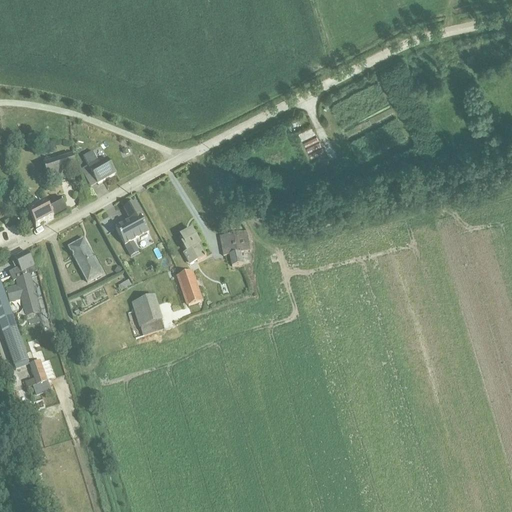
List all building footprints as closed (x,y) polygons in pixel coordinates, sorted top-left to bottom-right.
[(317,136),(304,142),(306,146),(319,140),(317,136)] [(319,142),(307,148),(309,152),(321,146),(319,142)] [(322,148),(310,154),(312,158),(324,152),(322,148)] [(88,169),(98,186),(116,176),(115,175),(116,173),(114,169),(112,169),(107,161),(99,166),(93,154),(83,159),(88,168),(88,169)] [(73,157),(44,166),(48,180),(58,177),(60,183),(69,180),(68,174),(77,171),(73,157)] [(98,186),(88,169),(81,172),(91,190),(98,186)] [(84,193),(77,196),(81,206),(87,204),(84,193)] [(46,206),(53,219),(67,211),(62,201),(59,200),(46,206)] [(131,223),(116,232),(125,249),(149,236),(141,220),(143,219),(136,205),(124,212),(131,223)] [(53,219),(46,206),(28,215),(36,230),(49,223),(54,221),(53,219)] [(116,229),(112,219),(103,223),(107,233),(116,229)] [(192,232),(181,239),(184,245),(182,246),(187,254),(183,256),(190,268),(206,258),(192,232)] [(248,233),(220,239),(223,259),(229,257),(232,269),(244,267),(242,255),(252,253),(248,233)] [(83,242),(69,250),(88,286),(103,278),(83,242)] [(19,270),(9,275),(14,284),(16,283),(26,319),(41,315),(35,294),(37,294),(36,289),(34,289),(31,277),(37,274),(27,254),(15,261),(18,267),(19,270)] [(193,273),(166,282),(176,312),(203,303),(193,273)] [(129,282),(118,288),(121,294),(132,287),(129,282)] [(4,293),(0,294),(0,327),(14,369),(15,368),(16,372),(29,367),(28,364),(29,363),(4,293)] [(141,302),(131,306),(140,331),(140,330),(143,339),(165,332),(162,323),(163,323),(155,298),(141,302)] [(40,362),(29,366),(36,387),(48,383),(40,362)] [(30,481),(10,487),(16,509),(43,501),(40,488),(33,490),(30,481)]
